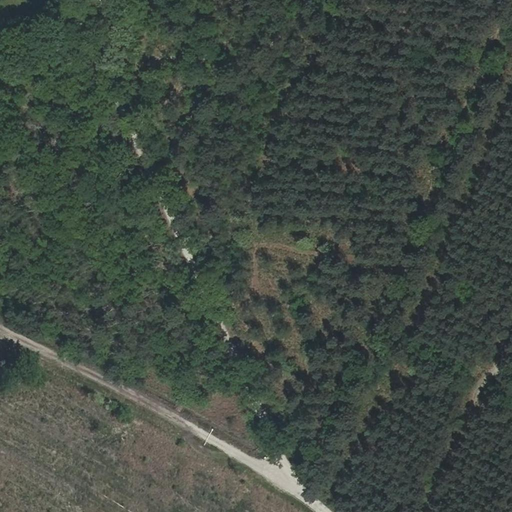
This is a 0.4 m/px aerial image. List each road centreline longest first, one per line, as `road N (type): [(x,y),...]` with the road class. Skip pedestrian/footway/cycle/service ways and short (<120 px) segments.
road 1 (track): [(289,479),(74,0)]
road 2 (track): [(330,511),(289,479),(0,325)]
